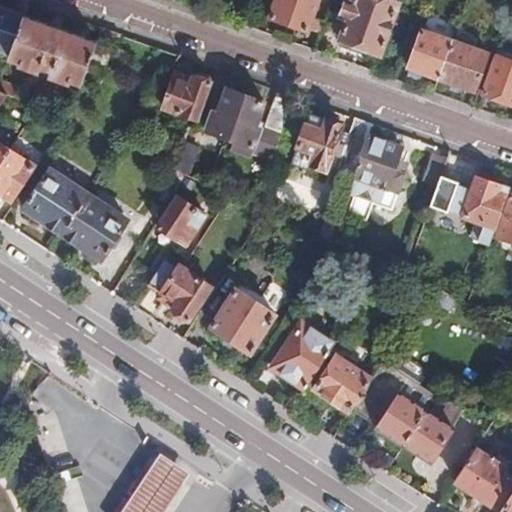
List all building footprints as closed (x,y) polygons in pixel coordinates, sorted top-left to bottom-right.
[(306,29),(318,33),(329,0),(274,0),(267,21),(305,34),(306,29)] [(394,6),(378,0),(354,0),(352,6),(343,3),(338,17),(346,20),(337,48),(375,61),(394,6)] [(0,51),(9,55),(21,18),(0,10),(0,51)] [(94,45),(21,18),(9,55),(7,59),(18,63),(18,66),(42,74),(44,68),(49,69),(47,76),(68,83),(70,77),(81,81),(86,68),(94,45)] [(116,36),(100,30),(94,45),(86,68),(103,73),(116,36)] [(437,81),(450,44),(421,33),(409,71),(437,81)] [(485,56),(450,44),(437,81),(472,94),(485,56)] [(511,65),(493,59),(482,93),(511,103),(511,65)] [(160,110),(197,123),(210,85),(190,77),(188,82),(171,76),(160,110)] [(0,93),(4,95),(17,102),(21,93),(0,83),(0,93)] [(256,150),(264,130),(255,128),(263,104),(225,90),(216,115),(210,113),(203,131),(230,140),(256,150)] [(293,98),(277,93),(264,130),(256,150),(255,153),(271,158),(293,98)] [(333,143),(337,132),(339,128),(306,117),(288,169),(305,175),(308,167),(323,173),(329,156),(334,157),(338,155),(340,148),(339,146),(333,143)] [(367,136),(370,126),(353,120),(348,136),(334,177),(350,182),(367,136)] [(323,173),(334,177),(348,136),(337,132),(333,143),(339,146),(340,148),(338,155),(334,157),(329,156),(323,173)] [(367,136),(350,182),(339,213),(362,221),(369,203),(390,210),(402,175),(392,171),(397,156),(400,148),(367,136)] [(255,153),(256,150),(230,140),(227,148),(253,158),(255,153)] [(181,146),(172,171),(186,178),(195,151),(181,146)] [(29,166),(6,151),(0,160),(0,194),(8,199),(29,166)] [(392,171),(402,175),(407,160),(397,156),(392,171)] [(56,229),(62,234),(87,195),(42,165),(17,204),(48,224),(48,229),(52,231),(56,229)] [(151,202),(164,210),(186,178),(172,171),(151,202)] [(312,210),(319,192),(286,178),(278,196),(312,210)] [(475,178),(468,196),(460,218),(460,219),(482,227),(477,243),(487,246),(509,187),(497,183),(497,186),(475,178)] [(455,186),(438,180),(437,183),(427,210),(444,216),(445,212),(453,190),(455,186)] [(468,196),(453,190),(445,212),(460,218),(468,196)] [(511,193),(495,243),(511,249),(511,193)] [(87,195),(62,234),(64,236),(65,241),(69,244),(73,241),(99,258),(124,220),(87,195)] [(203,215),(177,198),(158,227),(173,238),(175,236),(185,242),(203,215)] [(174,269),(162,262),(147,285),(159,293),(157,297),(171,306),(170,309),(188,320),(210,287),(177,265),(174,269)] [(238,285),(233,291),(254,305),(259,298),(238,285)] [(254,305),(233,291),(209,329),(248,353),(284,299),(265,287),(259,298),(254,305)] [(455,300),(429,288),(423,297),(446,312),(455,300)] [(269,367),(302,389),(317,365),(327,350),(294,328),(269,367)] [(370,378),(327,350),(317,365),(325,370),(313,387),(348,410),(352,404),(370,378)] [(382,360),(370,378),(352,404),(378,422),(376,426),(402,443),(424,409),(433,394),(382,360)] [(424,409),(402,443),(429,461),(451,426),(424,409)] [(472,450),(453,481),(498,510),(511,488),(511,480),(501,473),(507,463),(497,456),(494,461),(489,458),(487,460),(472,450)] [(118,511),(161,511),(170,498),(184,474),(154,456),(140,479),(118,511)] [(511,511),(511,488),(498,510),(496,511),(511,511)]
